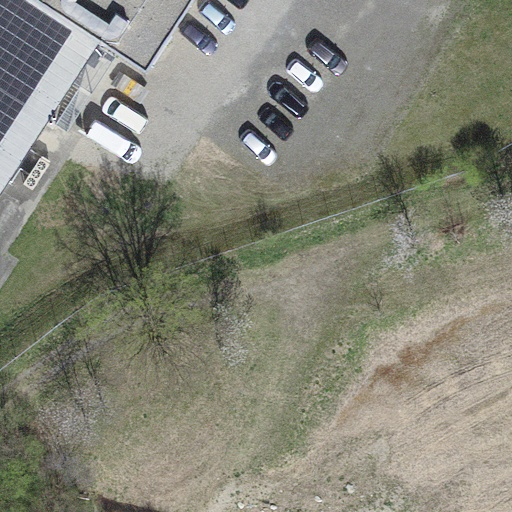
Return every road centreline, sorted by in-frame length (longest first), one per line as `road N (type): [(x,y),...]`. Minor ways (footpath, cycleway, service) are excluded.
road 1 (track): [(277,275),(130,315),(0,405)]
road 2 (track): [(277,275),(511,199)]
road 3 (track): [(270,473),(307,339),(305,310),(277,275)]
